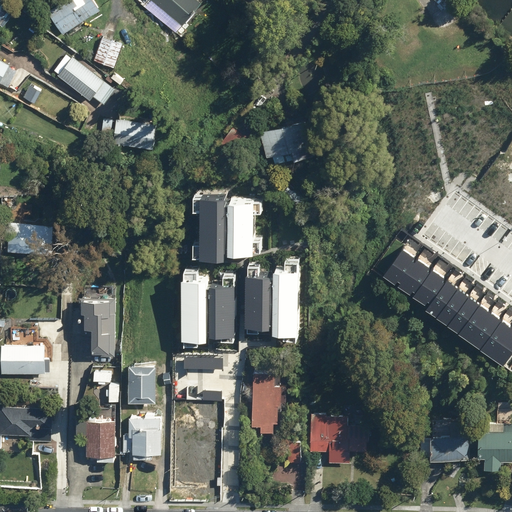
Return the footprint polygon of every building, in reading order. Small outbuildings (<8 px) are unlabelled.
[(0,0),(0,23),(3,25),(15,10),(1,0),(0,0)] [(62,0),(47,10),(62,33),(100,8),(94,0),(62,0)] [(154,0),(182,22),(199,0),(154,0)] [(22,9),(29,14),(32,9),(26,4),(22,9)] [(94,59),(114,67),(122,43),(102,36),(94,59)] [(58,74),(89,98),(104,79),(73,55),(58,74)] [(111,77),(121,83),(124,79),(114,72),(111,77)] [(42,89),(31,83),(23,97),(35,103),(42,89)] [(110,135),(113,118),(103,117),(101,134),(110,135)] [(114,141),(153,146),(155,122),(116,118),(114,141)] [(291,150),(294,159),(316,154),(306,118),(260,129),(267,156),(291,150)] [(248,136),(237,129),(232,126),(208,161),(232,178),(256,142),(248,136)] [(280,193),(294,207),(302,199),(287,185),(280,193)] [(247,217),(238,203),(220,214),(229,230),(234,227),(242,240),(261,228),(267,224),(283,237),(295,222),(270,202),(264,207),(253,214),(247,217)] [(14,250),(59,251),(60,222),(14,221),(14,250)] [(121,246),(94,247),(95,256),(122,254),(121,246)] [(301,291),(295,285),(300,280),(271,252),(253,270),(269,285),(263,291),(277,304),(283,298),(289,304),(301,291)] [(94,355),(115,356),(115,296),(78,296),(78,326),(90,326),(90,351),(94,351),(94,355)] [(305,336),(289,336),(288,349),(304,349),(305,336)] [(44,371),(49,371),(49,356),(44,356),(44,343),(1,343),(1,372),(44,372),(44,371)] [(298,363),(298,375),(307,375),(307,363),(298,363)] [(128,401),(155,401),(155,364),(128,364),(128,401)] [(108,397),(119,397),(119,369),(108,369),(108,397)] [(260,423),(260,429),(273,430),(273,423),(281,423),(281,407),(284,407),(285,383),(280,383),(280,371),(253,370),(252,423),(260,423)] [(52,406),(0,403),(0,433),(31,435),(31,427),(51,428),(52,406)] [(97,455),(97,461),(114,461),(114,419),(94,419),(94,410),(86,410),(86,406),(76,406),(76,433),(84,433),(84,442),(86,442),(86,455),(97,455)] [(329,461),(350,462),(350,449),(367,450),(367,423),(347,422),(347,414),(327,414),(327,411),(311,411),(310,450),(329,450),(329,461)] [(177,454),(190,455),(189,460),(205,460),(205,456),(207,456),(209,415),(179,413),(177,454)] [(133,458),(152,458),(152,453),(161,453),(162,416),(128,416),(128,434),(123,434),(123,451),(133,452),(133,458)] [(485,468),(500,468),(500,461),(511,460),(511,429),(479,429),(478,456),(485,456),(485,468)] [(430,459),(470,459),(470,435),(430,435),(430,459)] [(286,461),(300,461),(301,440),(286,440),(286,461)]
